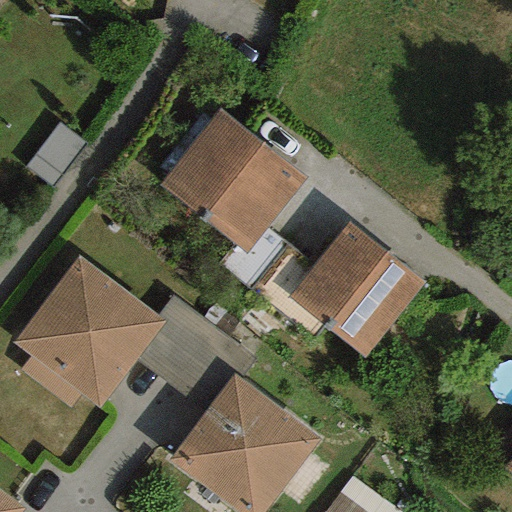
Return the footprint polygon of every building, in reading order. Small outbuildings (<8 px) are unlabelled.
[(304,179),(216,111),(157,186),(245,255),(304,179)] [(421,283),(345,222),(285,297),(361,358),(421,283)] [(134,360),(163,322),(156,316),(77,257),(11,344),(30,359),(20,371),(69,408),(79,395),(97,409),(134,360)] [(239,378),(253,360),(172,296),(156,316),(163,322),(134,360),(200,412),(232,373),(239,378)] [(239,378),(232,373),(200,412),(166,462),(232,511),(262,511),(318,439),(239,378)] [(511,457),(502,469),(511,477),(511,457)] [(353,470),(322,511),(398,511),(403,506),(353,470)] [(0,511),(20,511),(23,509),(0,492),(0,511)]
